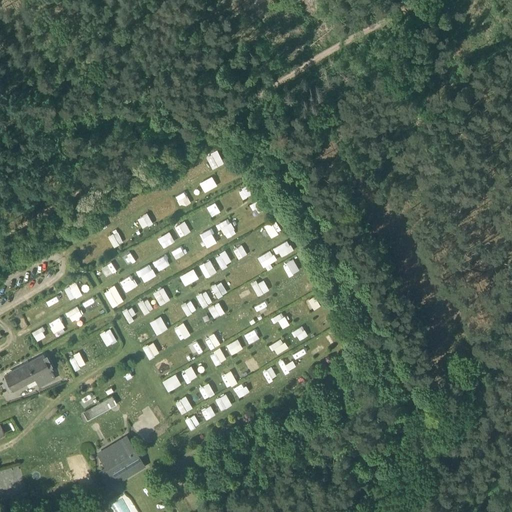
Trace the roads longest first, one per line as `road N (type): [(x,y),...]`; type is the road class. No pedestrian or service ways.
road 1 (track): [(0,243),(434,0)]
road 2 (track): [(388,511),(511,327)]
